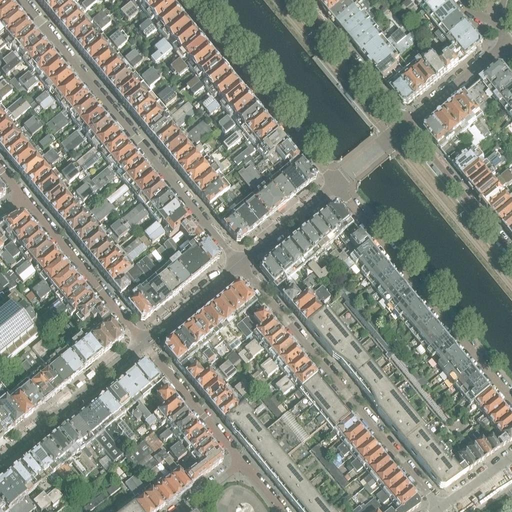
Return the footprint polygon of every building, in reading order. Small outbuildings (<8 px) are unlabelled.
[(0,0),(0,12),(9,5),(5,0),(0,0)] [(50,17),(71,0),(50,0),(42,7),(50,17)] [(75,5),(81,0),(71,0),(50,17),(58,27),(79,10),(75,5)] [(87,19),(84,15),(96,4),(92,0),(90,0),(79,10),(58,27),(66,36),(87,19)] [(139,5),(146,0),(131,0),(133,2),(120,14),(116,10),(113,13),(119,21),(123,18),(124,18),(137,7),(134,4),(137,2),(139,5)] [(145,17),(166,0),(146,0),(139,5),(137,7),(124,18),(128,23),(141,12),(145,17)] [(157,23),(174,10),(166,0),(145,17),(149,21),(138,30),(142,36),(154,26),(157,23)] [(324,9),(335,0),(318,0),(317,1),(324,9)] [(330,17),(351,0),(335,0),(324,9),(330,17)] [(337,25),(363,3),(360,0),(351,0),(330,17),(337,25)] [(415,3),(418,0),(411,0),(410,1),(409,0),(401,7),(405,11),(415,3)] [(423,12),(437,0),(418,0),(415,3),(423,12)] [(431,23),(451,6),(446,0),(437,0),(423,12),(423,13),(417,18),(419,20),(422,17),(423,18),(426,16),(431,23)] [(343,33),(365,15),(371,10),(364,2),(363,3),(337,25),(343,33)] [(0,27),(17,14),(9,5),(0,12),(0,27)] [(439,32),(459,15),(451,6),(431,23),(439,32)] [(161,36),(182,19),(174,10),(157,23),(160,26),(156,29),(154,26),(142,36),(146,40),(157,31),(161,36)] [(74,46),(106,20),(110,17),(105,11),(91,23),(87,19),(66,36),(74,46)] [(6,37),(24,23),(17,14),(0,27),(0,42),(2,41),(0,38),(4,35),(6,37)] [(349,40),(371,23),(365,15),(343,33),(349,40)] [(446,41),(467,25),(459,15),(439,32),(446,41)] [(172,43),(190,29),(182,19),(161,36),(164,41),(153,50),(157,55),(169,45),(172,43)] [(103,39),(99,35),(110,25),(106,20),(74,46),(83,56),(103,39)] [(0,50),(6,46),(10,50),(11,49),(31,31),(24,23),(6,37),(9,41),(5,44),(2,41),(0,42),(0,50)] [(356,48),(377,30),(371,23),(349,40),(356,48)] [(453,52),(474,34),(467,25),(446,41),(452,48),(445,53),(448,57),(453,52)] [(177,55),(197,38),(196,36),(190,29),(172,43),(175,46),(172,48),(169,45),(157,55),(150,60),(155,65),(173,50),(177,55)] [(362,55),(383,37),(377,30),(356,48),(362,55)] [(6,69),(39,40),(31,31),(11,49),(15,53),(2,64),(6,69)] [(404,63),(400,58),(417,44),(417,43),(411,35),(406,39),(400,32),(391,39),(391,40),(387,44),(383,39),(384,38),(383,37),(362,55),(384,82),(395,73),(405,84),(415,76),(404,63)] [(90,66),(125,37),(121,33),(119,35),(118,34),(107,43),(103,39),(83,56),(90,66)] [(480,47),(481,42),(474,34),(453,52),(456,56),(461,52),(466,58),(480,47)] [(119,58),(115,53),(126,44),(125,43),(128,41),(125,37),(90,66),(98,75),(119,58)] [(180,69),(205,48),(202,44),(198,39),(197,38),(177,55),(180,60),(169,69),(173,74),(180,69)] [(27,68),(47,51),(39,40),(6,69),(1,73),(5,79),(23,64),(27,68)] [(192,75),(213,57),(208,51),(205,48),(180,69),(173,74),(177,79),(188,70),(192,75)] [(448,74),(439,64),(432,55),(428,50),(418,59),(438,82),(448,74)] [(18,94),(18,93),(56,61),(47,51),(27,68),(23,72),(27,76),(19,83),(15,78),(9,83),(11,85),(13,88),(14,89),(15,90),(18,94)] [(106,84),(141,56),(137,52),(135,55),(134,53),(123,62),(119,58),(98,75),(106,84)] [(466,58),(461,52),(456,56),(453,52),(448,57),(439,64),(448,74),(466,58)] [(438,82),(418,59),(414,55),(404,63),(415,76),(427,91),(438,82)] [(134,77),(131,73),(142,63),(141,62),(144,60),(141,56),(106,84),(114,94),(134,77)] [(190,93),(221,67),(218,64),(213,57),(192,75),(196,79),(185,88),(190,93)] [(44,88),(64,71),(56,61),(18,93),(23,99),(28,95),(27,94),(40,84),(44,88)] [(208,94),(229,76),(224,70),(221,67),(190,93),(193,98),(204,89),(208,94)] [(511,90),(511,79),(503,69),(498,68),(465,96),(474,106),(481,99),(488,94),(496,104),(497,104),(511,90)] [(34,113),(72,81),(64,71),(44,88),(48,93),(37,102),(33,97),(26,103),(30,108),(31,108),(34,113)] [(121,103),(157,74),(154,71),(153,72),(151,71),(138,81),(134,77),(114,94),(121,103)] [(151,97),(147,92),(160,81),(159,80),(164,76),(160,72),(157,74),(121,103),(130,113),(151,97)] [(413,102),(401,87),(405,84),(395,73),(384,82),(403,106),(408,107),(413,102)] [(219,101),(237,86),(229,76),(208,94),(212,99),(201,108),(205,113),(217,103),(214,100),(217,98),(219,101)] [(415,76),(405,84),(401,87),(413,102),(427,91),(415,76)] [(0,94),(11,85),(9,83),(7,80),(3,83),(0,85),(0,94)] [(60,108),(80,91),(72,81),(34,113),(33,113),(38,118),(56,103),(60,108)] [(0,109),(1,109),(0,108),(0,102),(15,90),(14,89),(13,88),(11,85),(0,94),(0,109)] [(224,113),(245,96),(237,86),(219,101),(222,104),(220,106),(217,103),(205,113),(209,118),(220,108),(224,113)] [(138,123),(172,96),(167,90),(154,101),(151,97),(130,113),(138,123)] [(505,114),(511,107),(511,90),(497,104),(505,114)] [(69,116),(88,101),(80,91),(60,108),(63,112),(45,127),(50,133),(67,119),(69,116)] [(166,115),(163,111),(176,100),(172,96),(138,123),(145,132),(166,115)] [(222,133),(254,107),(245,96),(224,113),(229,120),(228,121),(227,119),(217,127),(222,133)] [(482,116),(474,106),(465,96),(455,104),(485,141),(496,132),(495,131),(490,135),(479,122),(484,118),(482,116)] [(0,124),(6,119),(3,117),(8,113),(10,116),(26,103),(22,99),(4,114),(1,109),(0,109),(0,124)] [(75,126),(95,110),(88,101),(69,116),(72,119),(69,121),(67,119),(50,133),(53,137),(72,122),(75,126)] [(0,141),(23,122),(19,118),(28,110),(32,115),(33,113),(34,113),(31,108),(30,108),(26,103),(10,116),(6,120),(6,119),(0,124),(0,141)] [(463,135),(467,131),(474,139),(479,146),(485,141),(455,104),(444,113),(463,135)] [(168,124),(171,122),(173,124),(180,119),(192,110),(188,105),(170,119),(166,115),(145,132),(153,141),(171,127),(168,124)] [(235,135),(260,115),(254,107),(222,133),(225,137),(232,131),(235,135)] [(85,134),(103,119),(95,110),(75,126),(79,130),(60,146),(64,150),(65,151),(82,136),(85,134)] [(182,134),(179,130),(194,117),(197,120),(199,118),(192,110),(180,119),(173,124),(171,127),(153,141),(161,151),(182,134)] [(465,137),(463,135),(444,113),(434,121),(455,146),(465,137)] [(244,146),(269,125),(260,115),(235,135),(217,151),(220,153),(223,150),(222,149),(223,148),(227,153),(242,140),(246,144),(243,145),(244,146)] [(69,156),(87,141),(90,145),(111,128),(103,119),(85,134),(87,137),(84,139),(82,136),(65,151),(68,155),(69,156)] [(22,138),(19,135),(25,130),(27,134),(37,125),(33,120),(26,126),(23,122),(0,141),(0,150),(3,154),(22,138)] [(455,146),(434,121),(426,128),(425,133),(449,161),(460,152),(455,146)] [(168,160),(207,128),(203,123),(185,137),(182,134),(161,151),(168,160)] [(31,146),(28,142),(42,130),(37,125),(27,134),(30,136),(24,141),(22,138),(3,154),(11,164),(31,146)] [(256,153),(277,135),(269,125),(244,146),(252,156),(256,153)] [(79,169),(118,137),(111,128),(90,145),(94,149),(77,163),(76,161),(81,157),(79,154),(72,160),(76,164),(79,168),(79,169)] [(198,151),(195,147),(211,133),(209,130),(207,128),(168,160),(176,169),(198,151)] [(275,154),(286,145),(280,139),(277,135),(256,153),(260,158),(258,159),(254,163),(249,157),(241,164),(245,168),(250,164),(252,166),(255,170),(266,162),(275,154)] [(66,187),(79,177),(78,175),(82,172),(84,174),(102,159),(106,164),(126,147),(118,137),(79,169),(79,168),(75,172),(65,181),(66,183),(62,186),(60,184),(41,200),(48,209),(69,192),(66,187)] [(18,172),(39,155),(53,144),(49,139),(35,150),(31,146),(11,164),(18,172)] [(484,160),(483,158),(483,156),(481,154),(480,154),(478,152),(477,153),(474,150),(475,149),(479,146),(474,139),(470,143),(470,144),(460,152),(449,161),(462,178),(483,161),(484,160)] [(298,160),(286,145),(275,154),(284,165),(288,162),(291,166),(298,160)] [(113,174),(134,156),(126,147),(106,164),(109,168),(92,181),(92,180),(93,180),(92,179),(93,179),(90,176),(87,178),(95,187),(95,188),(110,176),(113,174)] [(184,179),(207,160),(203,156),(208,152),(203,147),(198,151),(176,169),(184,179)] [(25,181),(55,157),(51,152),(43,159),(39,155),(18,172),(25,181)] [(305,189),(294,176),(288,169),(287,169),(284,165),(275,154),(266,162),(295,198),(305,189)] [(469,186),(501,159),(498,155),(495,157),(488,162),(488,163),(486,165),(483,161),(462,178),(469,186)] [(121,182),(141,165),(134,156),(113,174),(115,176),(113,178),(110,176),(95,188),(97,190),(99,192),(117,177),(121,182)] [(33,190),(54,173),(51,169),(59,162),(55,157),(25,181),(33,190)] [(496,177),(492,173),(493,172),(492,170),(493,169),(495,171),(502,165),(504,163),(501,159),(469,186),(476,194),(496,177)] [(191,188),(220,165),(215,160),(210,164),(207,160),(184,179),(191,188)] [(294,176),(304,167),(298,160),(291,166),(288,162),(284,165),(287,169),(288,169),(294,176)] [(218,177),(230,166),(226,161),(220,166),(220,165),(191,188),(200,199),(221,181),(218,177)] [(295,198),(266,162),(255,170),(258,174),(258,173),(261,176),(266,172),(272,179),(267,183),(285,206),(295,198)] [(129,191),(149,174),(141,165),(121,182),(125,186),(107,201),(110,206),(129,191)] [(285,206),(267,183),(261,176),(258,173),(258,174),(255,170),(252,166),(244,173),(256,187),(259,185),(261,189),(259,191),(277,212),(285,206)] [(60,184),(58,181),(62,178),(65,181),(75,172),(71,167),(58,177),(54,173),(33,190),(41,200),(60,184)] [(313,183),(313,178),(304,167),(294,176),(305,189),(313,183)] [(277,212),(259,191),(257,192),(255,189),(256,187),(244,173),(243,171),(238,176),(251,192),(252,191),(255,194),(250,198),(268,220),(277,212)] [(483,202),(511,177),(511,173),(511,172),(509,174),(508,173),(501,179),(502,179),(499,181),(496,177),(476,194),(483,202)] [(137,201),(157,184),(149,174),(129,191),(110,206),(115,211),(115,212),(133,197),(137,201)] [(509,193),(505,189),(508,187),(509,187),(511,184),(511,177),(483,202),(489,210),(509,193)] [(75,203),(95,187),(87,178),(82,182),(86,187),(75,195),(73,196),(69,192),(48,209),(56,218),(75,203)] [(223,197),(228,192),(229,191),(221,181),(200,199),(208,209),(219,200),(223,197)] [(127,226),(165,194),(157,184),(137,201),(140,206),(122,220),(127,226)] [(85,211),(81,206),(93,196),(93,195),(95,193),(97,190),(95,188),(95,187),(75,203),(56,218),(64,228),(85,211)] [(268,220),(250,198),(245,202),(233,188),(229,191),(228,192),(258,228),(268,220)] [(258,228),(228,192),(223,197),(232,208),(228,211),(237,222),(248,236),(258,228)] [(496,218),(511,204),(511,196),(509,193),(489,210),(496,218)] [(152,220),(173,203),(165,194),(127,226),(134,234),(135,235),(141,230),(137,225),(149,216),(152,220)] [(237,222),(228,211),(219,200),(208,209),(226,231),(237,222)] [(72,238),(110,206),(107,201),(106,201),(89,215),(85,211),(64,228),(72,238)] [(148,240),(181,213),(173,203),(152,220),(156,225),(144,235),(148,240)] [(511,218),(511,204),(496,218),(502,226),(511,218)] [(101,231),(97,226),(115,211),(110,206),(72,238),(80,248),(101,231)] [(352,226),(342,214),(338,209),(332,208),(325,214),(343,235),(352,226)] [(179,232),(189,223),(181,213),(148,240),(142,245),(146,249),(151,245),(152,246),(165,236),(168,240),(179,232)] [(357,253),(343,235),(325,214),(315,222),(333,243),(338,239),(342,244),(349,252),(344,256),(343,254),(342,254),(347,261),(352,257),(357,253)] [(14,236),(29,223),(24,217),(19,216),(5,224),(14,236)] [(509,234),(511,231),(511,218),(502,226),(509,234)] [(110,239),(127,226),(122,220),(104,235),(101,231),(80,248),(88,258),(110,239)] [(248,236),(237,222),(226,231),(236,242),(240,243),(248,236)] [(347,261),(342,254),(339,257),(330,246),(333,243),(315,222),(306,230),(338,268),(347,261)] [(19,248),(37,233),(29,223),(14,236),(8,241),(11,245),(4,251),(8,257),(16,250),(13,247),(17,244),(19,248)] [(201,238),(189,223),(179,232),(187,241),(193,241),(195,243),(201,238)] [(8,241),(14,236),(5,224),(0,227),(0,235),(3,239),(0,241),(0,247),(8,241)] [(117,250),(113,245),(129,232),(132,236),(134,234),(127,226),(110,239),(88,258),(96,267),(117,250)] [(367,244),(352,226),(343,235),(357,253),(367,244)] [(338,268),(306,230),(296,238),(316,262),(319,259),(322,262),(323,261),(328,267),(324,271),(328,277),(338,268)] [(23,260),(45,242),(37,233),(19,248),(22,251),(18,253),(16,250),(8,257),(12,262),(20,255),(23,260)] [(126,259),(142,245),(139,241),(135,235),(134,234),(132,236),(136,241),(123,252),(120,247),(117,250),(96,267),(104,277),(126,259)] [(217,257),(201,238),(195,243),(195,244),(192,246),(210,268),(217,262),(217,257)] [(316,262),(296,238),(287,246),(319,285),(328,277),(324,271),(320,274),(312,265),(316,262)] [(210,268),(192,246),(192,245),(182,254),(171,240),(163,247),(166,251),(165,252),(172,261),(180,270),(191,284),(210,268)] [(35,266),(52,252),(45,242),(23,260),(27,264),(14,275),(18,280),(32,269),(30,266),(33,264),(35,266)] [(357,264),(373,251),(367,244),(357,253),(352,257),(357,264)] [(133,269),(129,265),(147,250),(146,249),(142,245),(126,259),(104,277),(111,286),(120,278),(133,269)] [(319,285),(287,246),(277,254),(295,275),(301,271),(307,277),(306,281),(302,284),(305,287),(310,292),(319,285)] [(16,266),(12,262),(8,257),(4,251),(0,247),(0,259),(1,259),(10,271),(16,266)] [(180,270),(172,261),(165,252),(164,252),(161,248),(156,253),(168,266),(163,270),(181,291),(191,284),(180,270)] [(363,270),(378,258),(373,251),(357,264),(363,270)] [(39,279),(60,262),(52,252),(35,266),(37,269),(34,272),(32,269),(18,280),(23,285),(35,275),(39,279)] [(298,278),(295,275),(277,254),(268,261),(286,282),(292,289),(300,300),(310,292),(305,287),(300,290),(294,282),(298,278)] [(181,291),(163,270),(163,271),(158,275),(155,271),(156,271),(146,258),(136,267),(146,279),(151,275),(154,279),(171,299),(181,291)] [(368,277),(384,264),(378,258),(363,270),(368,277)] [(286,282),(268,261),(261,267),(261,272),(275,290),(286,282)] [(30,304),(68,271),(60,262),(39,279),(38,279),(42,284),(31,293),(25,298),(30,304)] [(374,284),(389,271),(384,264),(368,277),(374,284)] [(132,280),(136,276),(132,271),(134,270),(133,269),(120,278),(130,289),(135,285),(132,280)] [(54,299),(76,281),(68,271),(30,304),(34,309),(40,303),(50,294),(54,299)] [(379,290),(395,278),(389,271),(374,284),(379,290)] [(0,285),(6,293),(16,287),(8,277),(5,280),(9,284),(8,285),(0,275),(0,285)] [(153,315),(135,294),(135,295),(130,289),(120,278),(111,286),(140,321),(145,322),(153,315)] [(385,297),(400,284),(395,278),(379,290),(385,297)] [(171,299),(154,279),(144,287),(162,308),(171,299)] [(46,322),(84,291),(76,281),(54,299),(58,303),(47,312),(42,317),(46,322)] [(281,298),(292,289),(286,282),(275,290),(281,298)] [(390,304),(406,291),(400,284),(385,297),(390,304)] [(162,308),(144,287),(135,294),(153,315),(162,308)] [(256,305),(242,287),(237,287),(229,293),(247,313),(250,311),(256,305)] [(349,293),(344,287),(340,290),(345,297),(349,293)] [(300,300),(292,289),(281,298),(290,308),(300,300)] [(298,317),(326,294),(322,289),(313,296),(310,292),(300,300),(290,308),(298,317)] [(338,299),(344,295),(340,290),(335,295),(338,299)] [(76,314),(92,300),(84,291),(46,322),(49,327),(55,322),(56,322),(67,314),(71,318),(76,314)] [(396,311),(411,298),(406,291),(390,304),(396,311)] [(252,320),(247,313),(229,293),(219,301),(242,328),(252,320)] [(325,311),(321,307),(330,299),(326,294),(298,317),(306,327),(325,311)] [(0,368),(44,333),(14,296),(9,300),(8,298),(5,300),(2,296),(0,296),(0,412),(14,429),(19,425),(24,421),(0,392),(0,368)] [(401,317),(417,305),(411,298),(396,311),(401,317)] [(93,315),(100,310),(92,300),(76,314),(78,317),(75,319),(80,326),(93,315)] [(250,338),(242,328),(219,301),(211,308),(238,341),(241,338),(245,342),(250,338)] [(270,322),(256,305),(250,311),(255,317),(252,320),(242,328),(250,338),(254,335),(270,322)] [(407,324),(422,311),(417,305),(401,317),(407,324)] [(238,341),(211,308),(201,316),(230,352),(231,352),(231,353),(233,351),(235,350),(241,345),(238,341)] [(358,308),(356,310),(357,312),(360,315),(361,317),(364,315),(358,308)] [(106,318),(100,310),(93,315),(99,323),(106,318)] [(345,334),(335,323),(325,311),(306,327),(325,351),(345,334)] [(412,331),(428,318),(422,311),(407,324),(412,331)] [(230,352),(201,316),(192,324),(209,344),(208,345),(211,348),(216,344),(223,352),(224,352),(227,355),(230,352)] [(122,336),(106,318),(99,323),(96,326),(95,327),(113,348),(121,341),(122,336)] [(418,337),(433,325),(428,318),(412,331),(418,337)] [(241,361),(278,331),(270,322),(254,335),(258,339),(244,351),(240,355),(235,350),(233,351),(237,357),(241,361)] [(113,348),(95,327),(96,326),(95,324),(90,328),(91,330),(86,334),(83,330),(82,330),(104,355),(113,348)] [(204,348),(208,345),(209,344),(192,324),(182,332),(208,365),(214,360),(204,348)] [(423,344),(439,331),(433,325),(418,337),(423,344)] [(104,355),(82,330),(76,335),(79,339),(76,342),(75,342),(93,364),(104,355)] [(266,349),(270,354),(285,340),(278,331),(241,361),(245,366),(266,349)] [(380,331),(376,334),(379,339),(383,343),(387,340),(382,334),(382,333),(380,331)] [(429,351),(444,338),(439,331),(423,344),(429,351)] [(208,365),(182,332),(172,340),(189,360),(193,357),(201,367),(197,370),(203,377),(211,370),(212,369),(208,365)] [(374,332),(370,335),(374,340),(376,342),(379,339),(376,334),(374,332)] [(93,364),(75,342),(76,342),(69,334),(60,343),(66,351),(83,372),(93,364)] [(364,358),(357,350),(345,334),(325,351),(332,359),(335,357),(340,364),(346,372),(364,358)] [(434,357),(450,345),(444,338),(429,351),(434,357)] [(189,360),(172,340),(165,346),(164,351),(165,351),(179,368),(189,360)] [(261,376),(293,350),(286,340),(285,340),(270,354),(273,358),(259,369),(257,371),(258,372),(251,378),(253,381),(260,375),(261,376)] [(74,380),(54,357),(42,342),(32,350),(42,363),(46,367),(64,388),(74,380)] [(440,364),(455,351),(450,345),(434,357),(440,364)] [(64,388),(46,367),(40,372),(36,367),(42,363),(32,350),(27,354),(21,358),(24,362),(25,363),(32,371),(53,397),(64,388)] [(267,379),(281,368),(285,372),(301,359),(293,350),(261,376),(260,375),(253,381),(259,388),(268,380),(267,379)] [(83,372),(66,351),(61,355),(59,353),(54,357),(74,380),(83,372)] [(445,371),(461,358),(455,351),(440,364),(445,371)] [(387,355),(385,357),(388,361),(390,359),(394,356),(390,352),(387,355)] [(239,361),(233,354),(226,360),(232,367),(239,361)] [(21,358),(12,366),(15,370),(24,362),(21,358)] [(353,381),(371,366),(364,358),(346,372),(353,381)] [(451,378),(466,365),(461,358),(445,371),(451,378)] [(279,393),(308,368),(301,359),(285,372),(288,376),(274,388),(271,383),(262,391),(262,392),(269,401),(275,397),(279,393)] [(203,377),(197,370),(189,360),(179,368),(193,385),(203,377)] [(53,397),(32,371),(25,363),(20,367),(26,375),(22,379),(25,383),(44,405),(53,397)] [(211,370),(203,377),(193,385),(201,395),(219,380),(222,377),(231,370),(226,364),(214,374),(211,370)] [(456,384),(472,372),(466,365),(451,378),(456,384)] [(161,385),(146,367),(146,366),(141,366),(134,372),(151,393),(155,390),(161,385)] [(360,388),(377,374),(371,366),(353,381),(360,388)] [(300,390),(316,377),(308,368),(279,393),(283,397),(296,386),(300,390)] [(227,389),(223,385),(235,375),(231,370),(222,377),(219,380),(201,395),(208,404),(227,389)] [(151,393),(134,372),(124,380),(142,401),(151,393)] [(462,391),(477,378),(472,372),(456,384),(462,391)] [(367,397),(384,382),(377,374),(360,388),(367,397)] [(330,395),(317,379),(316,377),(300,390),(298,392),(305,400),(312,394),(320,403),(330,395)] [(467,398),(483,385),(477,378),(462,391),(467,398)] [(138,404),(142,401),(124,380),(115,388),(141,420),(144,425),(150,420),(138,404)] [(403,405),(394,394),(384,382),(367,397),(373,405),(374,404),(379,411),(377,413),(383,421),(403,405)] [(34,413),(15,391),(10,396),(0,383),(0,392),(24,421),(34,413)] [(44,405),(25,383),(15,391),(34,413),(44,405)] [(216,413),(247,388),(243,383),(233,391),(230,393),(227,389),(208,404),(216,413)] [(174,400),(166,390),(165,390),(161,385),(155,390),(159,395),(155,398),(164,408),(174,400)] [(473,404),(488,392),(483,385),(467,398),(473,404)] [(141,420),(115,388),(106,395),(123,416),(127,413),(132,420),(132,419),(136,424),(141,420)] [(241,407),(238,403),(241,400),(251,392),(247,388),(216,413),(224,422),(243,407),(243,406),(241,407)] [(284,460),(326,426),(334,419),(327,411),(320,403),(312,394),(305,400),(287,414),(280,406),(282,405),(275,397),(269,401),(262,392),(257,396),(277,420),(282,416),(283,418),(263,434),(261,432),(254,438),(259,445),(266,453),(257,461),(262,467),(270,460),(278,469),(286,462),(284,460)] [(480,413),(495,400),(488,392),(473,404),(460,415),(467,423),(473,418),(469,414),(476,408),(480,413)] [(124,418),(123,416),(106,395),(96,404),(113,425),(116,422),(119,426),(116,428),(129,444),(134,440),(120,422),(124,418)] [(337,403),(331,396),(330,395),(320,403),(327,411),(337,403)] [(165,425),(182,410),(174,400),(164,408),(150,420),(144,425),(149,430),(156,423),(161,428),(165,425)] [(479,426),(502,408),(495,400),(480,413),(483,417),(476,422),(479,426)] [(154,409),(149,402),(145,405),(151,412),(154,409)] [(334,419),(344,411),(337,403),(327,411),(334,419)] [(129,444),(116,428),(113,425),(96,404),(86,412),(117,449),(123,444),(125,447),(126,446),(126,447),(129,444)] [(423,429),(413,417),(403,405),(383,421),(403,445),(423,429)] [(255,424),(252,421),(254,419),(243,407),(224,422),(237,439),(255,424)] [(442,407),(438,410),(439,411),(441,414),(443,416),(447,413),(442,407)] [(493,429),(508,416),(502,408),(479,426),(482,430),(489,424),(493,429)] [(171,431),(188,417),(182,410),(165,425),(167,427),(156,437),(159,441),(168,433),(171,431)] [(332,433),(350,419),(344,411),(334,419),(326,426),(332,433)] [(14,429),(0,412),(0,434),(3,438),(14,429)] [(117,449),(86,412),(76,420),(102,451),(103,451),(114,463),(123,456),(117,449)] [(493,441),(511,425),(511,420),(508,416),(493,429),(496,433),(491,438),(493,441)] [(176,441),(195,426),(188,417),(171,431),(172,433),(170,435),(168,433),(159,441),(163,445),(172,437),(176,441)] [(338,436),(341,440),(356,427),(350,419),(332,433),(326,438),(330,442),(338,436)] [(102,451),(76,420),(67,428),(85,450),(91,445),(99,454),(102,451)] [(259,445),(254,438),(261,432),(255,424),(237,439),(249,453),(259,445)] [(185,449),(202,434),(195,425),(195,426),(176,441),(178,445),(169,453),(173,458),(182,451),(180,448),(182,446),(185,449)] [(499,450),(511,441),(511,425),(493,441),(499,450)] [(340,454),(363,435),(357,427),(356,427),(341,440),(344,443),(337,450),(340,454)] [(98,474),(96,470),(88,461),(92,458),(85,450),(67,428),(57,435),(90,475),(91,474),(94,478),(98,474)] [(443,453),(433,441),(423,429),(403,445),(423,470),(443,453)] [(492,455),(484,443),(481,439),(476,433),(472,436),(477,442),(473,445),(484,461),(492,455)] [(190,459),(209,443),(210,443),(202,434),(185,449),(182,451),(173,458),(177,463),(187,455),(190,459)] [(90,475),(57,435),(48,443),(68,468),(72,465),(84,480),(90,475)] [(354,455),(370,442),(363,435),(340,454),(343,458),(351,452),(354,455)] [(499,450),(493,441),(491,438),(488,440),(485,435),(481,439),(484,443),(492,455),(499,450)] [(484,461),(473,445),(469,448),(464,442),(461,437),(457,440),(458,441),(460,444),(476,467),(484,461)] [(476,467),(460,444),(458,441),(454,444),(461,454),(457,457),(461,463),(468,473),(476,467)] [(353,470),(376,451),(370,442),(354,455),(357,459),(350,466),(349,465),(345,468),(349,473),(353,470)] [(449,447),(452,445),(450,442),(444,446),(449,454),(452,451),(449,447)] [(68,468),(48,443),(38,451),(65,484),(66,486),(69,483),(74,488),(75,487),(76,489),(80,485),(79,484),(80,483),(68,468)] [(199,466),(217,452),(209,443),(190,459),(195,465),(197,463),(199,466)] [(266,453),(259,445),(249,453),(250,455),(252,455),(257,461),(266,453)] [(65,484),(38,451),(29,459),(56,492),(65,484)] [(367,471),(383,458),(376,451),(353,470),(356,474),(364,467),(367,471)] [(164,462),(168,458),(166,455),(163,452),(153,459),(158,466),(160,465),(164,462)] [(222,464),(222,458),(217,452),(199,466),(201,469),(199,471),(197,473),(202,479),(221,464),(222,464)] [(444,490),(468,473),(461,463),(455,468),(443,453),(423,470),(439,489),(444,490)] [(164,479),(158,471),(162,468),(160,465),(158,466),(153,459),(152,458),(145,464),(174,500),(183,493),(168,476),(164,479)] [(184,477),(179,471),(168,458),(164,462),(173,473),(168,476),(183,493),(191,487),(184,477)] [(366,485),(389,466),(383,459),(383,458),(367,471),(370,475),(362,481),(366,485)] [(56,492),(29,459),(19,467),(37,489),(43,496),(42,496),(50,506),(53,508),(62,500),(56,492)] [(275,485),(293,471),(286,462),(278,469),(270,460),(262,467),(262,469),(275,485)] [(197,473),(199,471),(196,468),(192,463),(183,470),(187,475),(184,477),(191,487),(202,479),(197,473)] [(174,500),(145,464),(140,467),(146,475),(155,486),(151,490),(165,507),(174,500)] [(380,487),(396,474),(389,466),(366,485),(363,488),(369,496),(373,493),(370,489),(377,483),(380,487)] [(37,489),(19,467),(9,475),(27,497),(37,489)] [(282,493),(299,478),(293,471),(275,485),(282,493)] [(379,501),(402,482),(396,474),(380,487),(383,491),(376,497),(379,501)] [(33,504),(27,497),(9,475),(0,482),(0,503),(7,511),(31,511),(36,509),(38,511),(42,511),(50,506),(42,496),(33,504)] [(158,511),(165,507),(151,490),(149,488),(145,490),(135,477),(130,481),(154,511),(158,511)] [(288,501),(306,487),(299,478),(282,493),(288,501)] [(91,486),(88,481),(83,485),(86,489),(91,486)] [(154,511),(130,481),(125,485),(134,498),(130,501),(134,505),(139,511),(154,511)] [(393,502),(408,490),(402,482),(379,501),(382,505),(390,499),(393,502)] [(295,509),(312,494),(306,487),(288,501),(295,509)] [(389,511),(397,511),(415,498),(408,490),(393,502),(396,506),(390,511),(389,511)] [(297,511),(306,511),(319,502),(312,494),(295,509),(297,511)] [(412,511),(419,507),(419,503),(420,503),(415,498),(397,511),(389,511),(390,511),(389,511),(383,511),(373,500),(364,508),(367,511),(375,511),(412,511)] [(323,511),(326,510),(319,502),(306,511),(323,511)]
